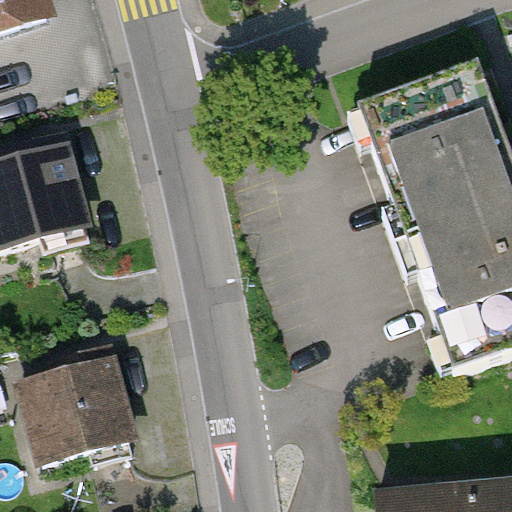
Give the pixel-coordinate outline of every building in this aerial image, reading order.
[(0,0),(0,67),(65,48),(49,0),(0,0)] [(511,158),(482,70),(350,115),(448,401),(511,379),(511,158)] [(75,152),(0,172),(0,276),(101,250),(75,152)] [(112,377),(16,402),(36,478),(132,453),(112,377)] [(511,511),(511,503),(420,511),(511,511)]
